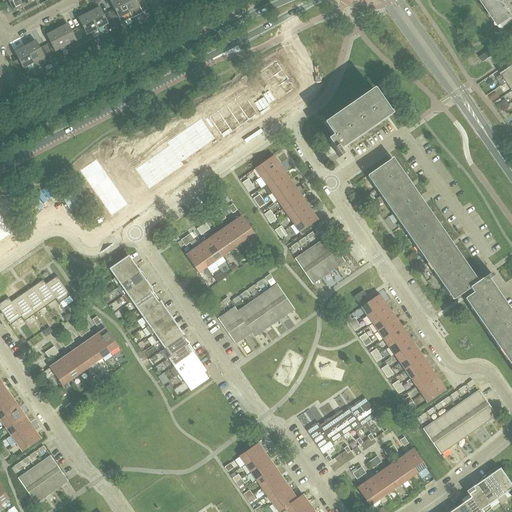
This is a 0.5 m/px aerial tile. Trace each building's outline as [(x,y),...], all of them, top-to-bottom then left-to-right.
[(39,5),(35,0),(9,0),(9,1),(14,11),(21,7),(24,13),(39,5)] [(132,18),(129,13),(122,0),(113,0),(110,2),(114,10),(108,13),(115,27),(125,22),(132,18)] [(122,0),(129,13),(132,18),(148,10),(142,0),(122,0)] [(177,0),(178,1),(167,7),(170,14),(195,1),(193,0),(177,0)] [(511,0),(480,0),(500,29),(503,28),(511,21),(511,0)] [(99,7),(88,13),(97,30),(104,27),(106,31),(115,27),(108,13),(103,16),(99,7)] [(89,44),(88,41),(93,38),(91,34),(97,30),(88,13),(78,18),(82,26),(76,29),(84,43),(86,45),(89,44)] [(67,24),(56,30),(65,46),(72,43),(75,48),(84,43),(76,29),(71,32),(67,24)] [(59,50),(65,46),(56,30),(46,35),(50,43),(45,46),(52,60),(61,55),(59,50)] [(35,41),(25,46),(34,63),(40,60),(43,65),(52,60),(45,46),(40,49),(35,41)] [(27,66),(34,63),(25,46),(14,52),(18,60),(13,63),(20,77),(30,72),(27,66)] [(482,63),(492,56),(489,51),(479,58),(482,63)] [(276,61),(259,72),(266,82),(282,70),(276,61)] [(511,66),(501,74),(507,83),(511,78),(511,66)] [(282,70),(266,82),(272,91),(289,79),(282,70)] [(289,79),(272,91),(279,100),(295,89),(289,79)] [(0,91),(0,89),(0,96),(1,96),(4,101),(15,95),(10,86),(0,91)] [(333,149),(336,153),(339,158),(343,156),(340,151),(342,149),(340,147),(390,113),(374,90),(373,89),(323,124),(324,125),(332,137),(327,140),(330,145),(327,147),(330,151),(333,149)] [(496,92),(489,97),(493,102),(499,97),(496,92)] [(244,94),(235,100),(249,120),(258,114),(244,94)] [(235,100),(226,106),(241,126),(249,120),(235,100)] [(501,103),(496,106),(499,111),(504,108),(501,103)] [(226,106),(218,111),(232,132),(241,126),(226,106)] [(218,111),(209,118),(223,138),(232,132),(218,111)] [(201,119),(192,125),(206,145),(215,139),(201,119)] [(192,125),(184,131),(198,151),(206,145),(192,125)] [(184,131),(175,136),(189,157),(198,151),(184,131)] [(175,136),(167,142),(169,145),(181,163),(189,157),(175,136)] [(169,145),(161,151),(173,170),(175,172),(183,166),(182,164),(181,163),(169,145)] [(161,151),(152,157),(165,175),(166,178),(175,172),(173,170),(161,151)] [(255,169),(261,177),(280,164),(274,156),(255,169)] [(152,157),(144,163),(157,181),(158,183),(166,178),(165,175),(152,157)] [(96,159),(80,171),(86,180),(103,169),(96,159)] [(476,283),(390,160),(368,175),(455,300),(466,292),(469,296),(465,299),(511,366),(511,317),(488,283),(490,282),(488,279),(493,276),(491,273),(476,283)] [(144,163),(135,169),(148,187),(149,189),(158,183),(157,181),(144,163)] [(285,172),(280,164),(261,177),(266,185),(285,172)] [(103,169),(86,180),(92,189),(109,177),(103,169)] [(266,185),(272,193),(291,180),(285,172),(266,185)] [(109,177),(92,189),(99,198),(115,186),(109,177)] [(246,188),(252,184),(249,179),(243,183),(246,188)] [(296,188),(291,180),(272,193),(277,201),(296,188)] [(255,188),(252,184),(246,188),(249,192),(255,188)] [(115,186),(99,198),(105,207),(121,195),(115,186)] [(283,209),(302,196),(296,188),(277,201),(283,209)] [(121,195),(105,207),(110,214),(111,216),(128,205),(126,202),(121,195)] [(259,195),(253,199),(256,204),(263,199),(259,195)] [(307,204),(302,196),(283,209),(288,217),(307,204)] [(263,199),(256,204),(260,208),(266,204),(263,199)] [(288,217),(294,225),(313,212),(307,204),(288,217)] [(233,205),(229,208),(233,214),(237,211),(233,205)] [(270,211),(264,215),(267,219),(273,215),(270,211)] [(222,212),(217,216),(222,222),(226,219),(222,212)] [(318,220),(313,212),(294,225),(299,233),(318,220)] [(276,220),(273,215),(267,219),(270,224),(276,220)] [(217,225),(222,222),(217,216),(213,219),(217,225)] [(255,235),(242,216),(234,222),(247,240),(255,235)] [(234,222),(226,227),(239,246),(247,240),(234,222)] [(3,226),(0,227),(0,241),(9,235),(13,233),(6,223),(3,226)] [(210,230),(206,223),(202,227),(206,233),(210,230)] [(201,236),(206,233),(202,227),(197,230),(201,236)] [(226,227),(218,233),(231,252),(239,246),(226,227)] [(284,231),(281,227),(275,231),(278,235),(284,231)] [(287,236),(284,231),(278,235),(281,240),(287,236)] [(210,239),(223,257),(231,252),(218,233),(210,239)] [(186,238),(190,244),(195,240),(190,234),(186,238)] [(337,268),(345,262),(328,236),(320,242),(337,268)] [(190,244),(186,238),(181,241),(185,247),(190,244)] [(210,239),(202,244),(215,263),(223,257),(210,239)] [(329,273),(337,268),(320,242),(312,247),(329,273)] [(202,244),(194,250),(207,268),(215,263),(202,244)] [(321,279),(329,273),(312,247),(304,253),(321,279)] [(207,268),(194,250),(186,255),(199,274),(207,268)] [(321,279),(304,253),(295,259),(313,285),(321,279)] [(134,265),(128,257),(110,270),(116,278),(134,265)] [(116,278),(121,286),(140,273),(134,265),(116,278)] [(121,286),(127,294),(145,281),(140,273),(121,286)] [(54,279),(46,284),(45,284),(56,300),(58,304),(71,296),(57,276),(56,277),(54,279)] [(45,307),(56,300),(45,284),(46,284),(43,280),(41,282),(38,283),(32,287),(45,307)] [(132,302),(151,289),(145,281),(127,294),(132,302)] [(269,290),(287,316),(295,310),(277,284),(269,290)] [(35,314),(45,307),(32,287),(30,289),(28,290),(21,295),(35,314)] [(111,287),(105,291),(108,295),(114,291),(111,287)] [(132,302),(138,309),(156,296),(151,289),(132,302)] [(269,290),(261,295),(279,321),(287,316),(269,290)] [(354,297),(357,302),(367,296),(363,290),(354,297)] [(17,298),(11,302),(21,317),(21,318),(24,322),(35,314),(21,295),(19,296),(17,298)] [(261,295),(253,301),(271,327),(279,321),(261,295)] [(367,316),(385,303),(380,295),(361,308),(367,316)] [(156,296),(138,309),(143,317),(162,304),(156,296)] [(0,311),(2,314),(3,316),(6,320),(10,325),(21,318),(21,317),(11,302),(8,298),(0,303),(0,311)] [(271,327),(253,301),(245,306),(263,332),(271,327)] [(391,311),(385,303),(367,316),(372,324),(391,311)] [(143,317),(149,325),(167,312),(162,304),(143,317)] [(255,338),(263,332),(245,306),(238,312),(252,333),(252,334),(255,338)] [(235,308),(227,313),(244,339),(252,334),(252,333),(238,312),(235,308)] [(378,332),(396,319),(391,311),(372,324),(378,332)] [(173,320),(167,312),(149,325),(154,333),(173,320)] [(244,339),(227,313),(218,319),(235,345),(244,339)] [(97,317),(93,320),(97,326),(101,323),(97,317)] [(348,322),(351,326),(357,322),(354,318),(348,322)] [(402,327),(396,319),(378,332),(383,340),(402,327)] [(154,333),(160,341),(178,328),(173,320),(154,333)] [(361,327),(357,322),(351,326),(354,331),(361,327)] [(82,328),(86,334),(90,331),(86,325),(82,328)] [(389,348),(407,335),(402,327),(383,340),(389,348)] [(77,331),(81,337),(86,334),(82,328),(77,331)] [(165,349),(184,336),(178,328),(160,341),(165,349)] [(106,329),(98,334),(111,353),(119,347),(106,329)] [(103,358),(111,353),(98,334),(90,340),(103,358)] [(359,338),(362,342),(368,338),(365,334),(359,338)] [(74,341),(70,335),(66,338),(70,345),(74,341)] [(413,343),(407,335),(389,348),(394,356),(413,343)] [(168,358),(169,359),(187,346),(188,346),(190,344),(184,336),(165,349),(170,357),(168,358)] [(65,348),(70,345),(66,338),(61,342),(65,348)] [(372,343),(368,338),(362,342),(365,347),(372,343)] [(90,340),(82,345),(95,364),(103,358),(90,340)] [(418,351),(413,343),(394,356),(400,364),(418,351)] [(87,369),(95,364),(82,345),(74,351),(87,369)] [(55,346),(50,349),(54,355),(59,352),(55,346)] [(193,354),(188,346),(187,346),(169,359),(174,367),(193,354)] [(50,358),(54,355),(50,349),(46,352),(50,358)] [(370,353),(373,358),(379,354),(376,349),(370,353)] [(87,369),(74,351),(66,356),(79,375),(87,369)] [(400,364),(405,372),(424,359),(418,351),(400,364)] [(174,367),(180,374),(198,361),(193,354),(174,367)] [(382,358),(379,354),(373,358),(376,363),(382,358)] [(71,380),(79,375),(66,356),(58,362),(71,380)] [(429,367),(424,359),(405,372),(411,379),(429,367)] [(180,374),(185,382),(204,369),(198,361),(180,374)] [(71,380),(58,362),(50,367),(63,386),(71,380)] [(384,374),(390,370),(387,365),(381,369),(384,374)] [(429,367),(411,379),(416,387),(435,375),(429,367)] [(204,369),(185,382),(191,391),(210,378),(204,369)] [(394,374),(390,370),(384,374),(387,379),(394,374)] [(164,374),(158,378),(164,386),(169,382),(164,374)] [(440,383),(435,375),(416,387),(422,395),(440,383)] [(392,385),(395,390),(402,385),(398,381),(392,385)] [(446,390),(440,383),(422,395),(427,403),(446,390)] [(0,397),(8,392),(3,384),(0,385),(0,397)] [(170,384),(166,388),(169,393),(174,390),(170,384)] [(405,390),(402,385),(395,390),(398,394),(405,390)] [(471,396),(489,422),(497,416),(479,391),(471,396)] [(0,408),(14,399),(8,392),(0,397),(0,408)] [(481,427),(489,422),(471,396),(463,402),(481,427)] [(403,401),(406,405),(412,401),(409,397),(403,401)] [(365,398),(354,406),(366,424),(377,416),(365,398)] [(14,399),(0,408),(0,419),(0,420),(19,407),(14,399)] [(74,400),(64,407),(68,413),(78,406),(74,400)] [(416,406),(412,401),(406,405),(409,410),(416,406)] [(463,402),(455,407),(473,433),(481,427),(463,402)] [(355,431),(366,424),(354,406),(343,413),(353,429),(355,431)] [(25,415),(19,407),(0,420),(6,428),(25,415)] [(465,438),(473,433),(455,407),(447,413),(465,438)] [(330,418),(343,436),(353,429),(343,413),(341,410),(330,418)] [(465,438),(447,413),(439,418),(457,444),(465,438)] [(6,428),(11,436),(30,423),(25,415),(6,428)] [(319,425),(330,441),(331,444),(343,436),(330,418),(320,425),(319,425)] [(448,449),(457,444),(439,418),(431,424),(448,449)] [(36,431),(30,423),(11,436),(17,444),(36,431)] [(319,449),(330,441),(319,425),(320,425),(318,423),(306,431),(319,449)] [(448,449),(431,424),(423,429),(440,455),(448,449)] [(36,431),(17,444),(22,452),(41,439),(36,431)] [(405,438),(400,441),(404,447),(409,444),(405,438)] [(240,456),(245,464),(264,451),(258,443),(240,456)] [(394,446),(389,449),(393,455),(398,452),(394,446)] [(389,458),(393,455),(389,449),(384,452),(389,458)] [(405,455),(418,474),(426,468),(413,449),(405,455)] [(7,450),(1,454),(4,459),(10,455),(7,450)] [(245,464),(251,472),(269,459),(264,451),(245,464)] [(405,455),(397,460),(410,479),(418,474),(405,455)] [(51,456),(43,461),(61,486),(69,481),(51,456)] [(378,457),(373,460),(377,466),(382,463),(378,457)] [(251,472),(256,480),(275,467),(269,459),(251,472)] [(373,469),(377,466),(373,460),(369,463),(373,469)] [(402,485),(410,479),(397,460),(389,466),(402,485)] [(52,492),(61,486),(43,461),(35,467),(52,492)] [(231,463),(224,467),(227,472),(234,468),(231,463)] [(389,466),(381,472),(394,490),(402,485),(389,466)] [(489,472),(491,475),(504,494),(511,488),(511,487),(498,466),(497,467),(499,470),(492,475),(490,472),(489,472)] [(44,498),(52,492),(35,467),(27,472),(44,498)] [(262,488),(280,475),(275,467),(256,480),(262,488)] [(362,468),(357,471),(362,477),(366,474),(362,468)] [(357,480),(362,477),(357,471),(353,474),(357,480)] [(36,503),(44,498),(27,472),(19,478),(36,503)] [(381,472),(373,477),(386,496),(394,490),(381,472)] [(504,494),(491,475),(489,472),(491,476),(484,481),(496,499),(504,494)] [(238,474),(232,479),(235,483),(242,479),(238,474)] [(262,488),(267,496),(286,484),(280,475),(262,488)] [(373,477),(365,483),(378,502),(386,496),(373,477)] [(235,483),(238,488),(245,483),(242,479),(235,483)] [(484,481),(476,486),(489,505),(496,499),(484,481)] [(357,488),(370,507),(378,502),(365,483),(357,488)] [(286,484),(267,496),(273,504),(292,491),(286,484)] [(0,485),(0,503),(1,504),(9,499),(0,485)] [(472,498),(481,511),(481,510),(489,505),(476,486),(467,492),(471,498),(472,498)] [(246,499),(252,495),(249,490),(243,494),(246,499)] [(278,511),(279,511),(285,509),(284,508),(297,499),(292,491),(273,504),(278,511)] [(246,499),(249,504),(255,499),(252,495),(246,499)] [(285,509),(287,511),(295,511),(309,503),(303,495),(297,499),(284,508),(285,509)] [(469,511),(481,511),(472,498),(471,498),(464,503),(462,500),(464,504),(469,511)] [(469,511),(464,504),(462,500),(461,501),(463,504),(456,509),(458,511),(469,511)] [(312,511),(314,511),(309,503),(295,511),(312,511)]
